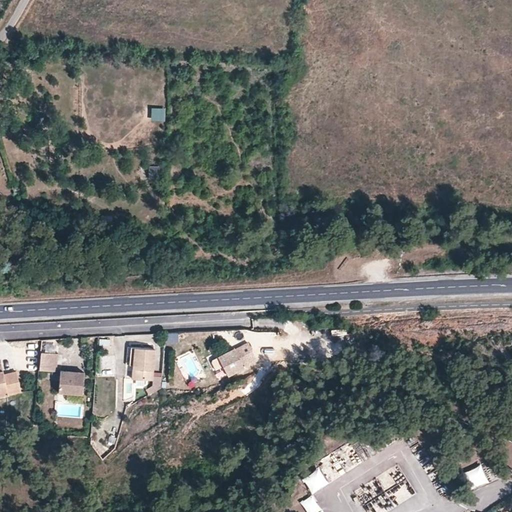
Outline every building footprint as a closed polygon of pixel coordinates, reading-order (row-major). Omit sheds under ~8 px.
[(165,109),(152,109),(152,121),(165,121),(165,109)] [(160,167),(149,167),(149,179),(160,179),(160,167)] [(178,342),(178,332),(166,332),(165,342),(178,342)] [(44,342),(45,351),(54,350),(53,341),(44,342)] [(259,362),(248,342),(211,361),(216,370),(223,367),(229,377),(259,362)] [(154,351),(135,349),(133,366),(132,380),(151,381),(154,351)] [(38,371),(56,372),(57,354),(40,353),(38,371)] [(100,356),(101,377),(115,376),(114,356),(100,356)] [(3,376),(2,372),(0,372),(0,397),(7,396),(8,397),(21,393),(16,373),(3,376)] [(81,396),(83,374),(60,372),(58,394),(81,396)] [(160,389),(161,378),(153,377),(152,386),(152,387),(145,391),(148,396),(160,389)] [(108,452),(113,449),(118,435),(107,431),(101,444),(108,452)] [(300,474),(311,491),(330,479),(319,462),(300,474)] [(481,465),(464,469),(469,487),(486,482),(481,465)]
